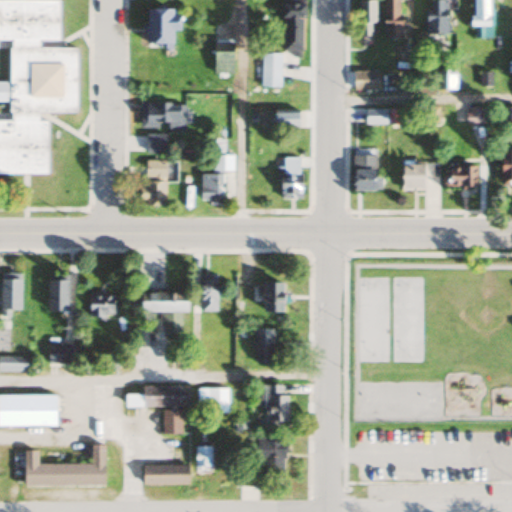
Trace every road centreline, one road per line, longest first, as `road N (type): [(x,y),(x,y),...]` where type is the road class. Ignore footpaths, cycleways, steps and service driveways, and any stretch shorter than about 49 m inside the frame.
road 1 (residential): [(327,511),(332,0)]
road 2 (tertiary): [(511,235),(0,232)]
road 3 (residential): [(111,232),(106,0)]
